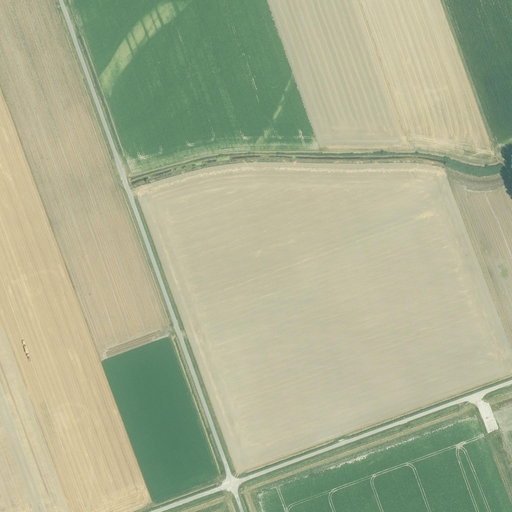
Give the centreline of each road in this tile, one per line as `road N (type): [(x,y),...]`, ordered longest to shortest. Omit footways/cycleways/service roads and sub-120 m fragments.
road 1 (unclassified): [(232,483),(57,0)]
road 2 (unclassified): [(232,483),(511,383)]
